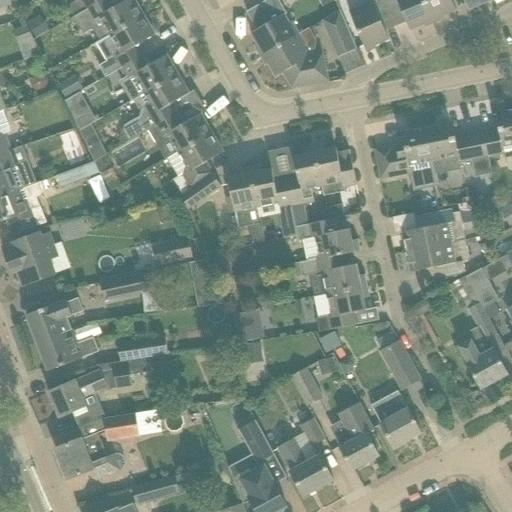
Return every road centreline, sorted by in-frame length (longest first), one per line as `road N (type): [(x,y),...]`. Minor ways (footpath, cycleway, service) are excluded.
road 1 (residential): [(407,336),(394,313),(354,99)]
road 2 (residential): [(354,99),(263,113),(188,0)]
road 3 (residential): [(354,99),(370,70),(511,7)]
road 4 (residential): [(511,68),(354,99)]
road 5 (residential): [(362,511),(472,452)]
